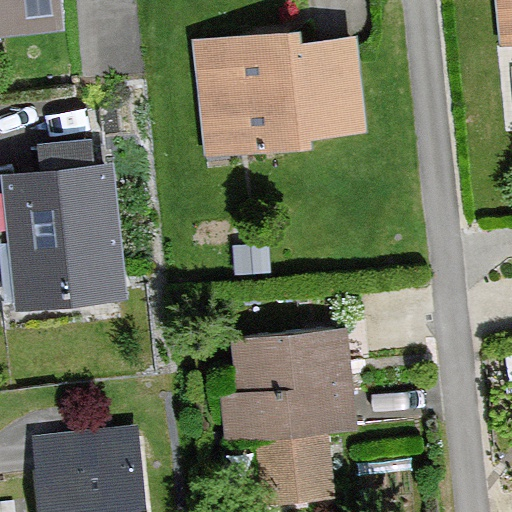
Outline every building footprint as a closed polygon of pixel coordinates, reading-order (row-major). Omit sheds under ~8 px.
[(0,0),(0,36),(64,31),(60,0),(0,0)] [(511,0),(492,0),(497,49),(511,47),(511,0)] [(298,30),(193,43),(208,156),(369,135),(357,41),(301,48),(298,30)] [(40,169),(0,173),(0,175),(15,311),(129,298),(114,164),(95,166),(91,139),(37,145),(40,169)] [(351,330),(237,342),(242,392),(220,395),(225,448),(261,444),(267,511),(280,511),(343,506),(335,436),(362,433),(351,330)] [(153,511),(145,424),(34,435),(41,511),(153,511)]
